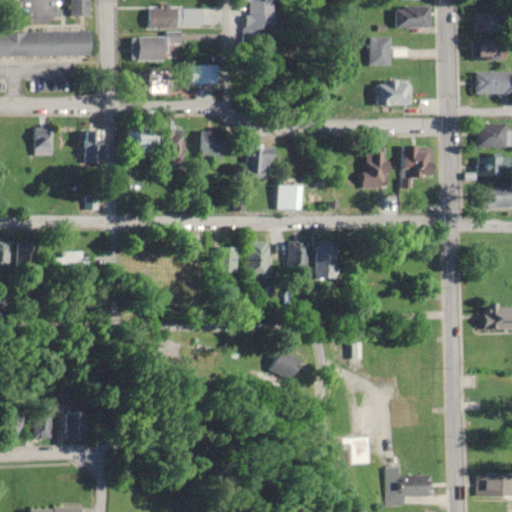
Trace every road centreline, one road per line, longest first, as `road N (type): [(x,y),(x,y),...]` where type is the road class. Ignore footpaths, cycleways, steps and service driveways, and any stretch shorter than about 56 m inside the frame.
road 1 (residential): [(511,225),(0,222)]
road 2 (residential): [(0,322),(311,334),(319,346),(325,434),(364,511)]
road 3 (residential): [(448,118),(263,119),(196,94),(0,96)]
road 4 (residential): [(456,511),(448,118)]
road 5 (residential): [(100,323),(101,0)]
road 6 (residential): [(244,511),(215,475),(149,451),(92,449)]
